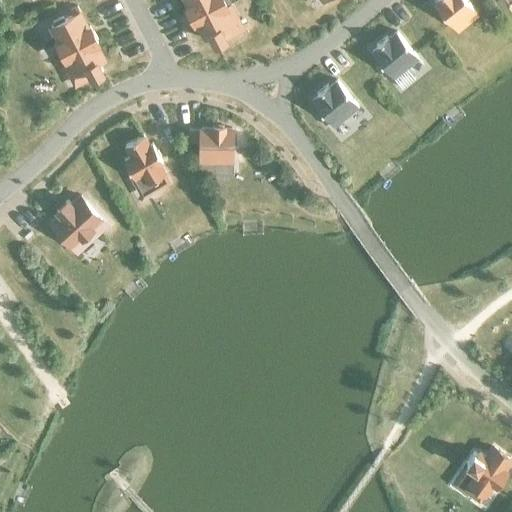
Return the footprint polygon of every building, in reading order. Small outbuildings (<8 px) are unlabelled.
[(184,0),(188,7),(187,8),(194,22),(196,21),(204,37),(210,34),(215,43),(225,37),(221,28),(233,22),(228,13),(233,11),(229,4),(230,3),(227,0),(184,0)] [(466,0),(436,0),(433,3),(451,25),(467,12),(472,18),(476,14),(471,8),(472,8),(466,0)] [(65,66),(70,64),(74,72),(86,66),(91,75),(102,69),(97,60),(103,57),(95,41),(96,41),(89,26),(87,27),(79,12),(76,6),(69,10),(72,16),(64,20),(62,17),(52,22),(54,25),(50,27),(59,42),(54,45),(61,59),(65,66)] [(378,46),(371,52),(383,66),(379,70),(384,77),(389,73),(401,63),(405,68),(417,58),(396,32),(387,39),(385,37),(376,44),(378,46)] [(318,95),(312,100),(320,110),(324,115),(319,119),(325,125),(329,121),(329,122),(342,111),(346,116),(358,106),(337,80),(328,87),(326,85),(317,93),(318,95)] [(212,128),(200,128),(200,129),(200,143),(200,162),(216,162),(216,156),(232,156),(238,156),(238,148),(232,148),(232,129),(224,129),(224,126),(212,126),(212,128)] [(200,129),(188,129),(188,143),(200,143),(200,129)] [(149,146),(142,135),(125,145),(131,156),(123,161),(133,177),(141,172),(147,183),(156,178),(159,185),(167,180),(164,173),(158,162),(161,160),(152,144),(149,146)] [(79,196),(70,204),(67,200),(56,210),(59,214),(50,222),(72,246),(92,229),(97,234),(106,226),(101,220),(79,196)] [(473,495),(480,500),(484,494),(485,494),(492,484),(495,486),(505,471),(502,469),(509,459),(503,455),(504,454),(499,451),(499,452),(493,448),(486,458),(479,453),(477,455),(473,452),(466,463),(470,466),(469,468),(476,473),(469,483),(477,489),(473,495)]
